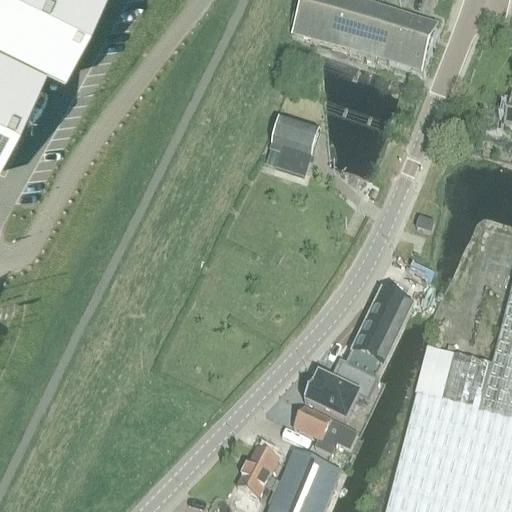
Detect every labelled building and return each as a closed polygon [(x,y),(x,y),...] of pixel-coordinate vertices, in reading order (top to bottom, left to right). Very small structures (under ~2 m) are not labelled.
[(0,0),(0,165),(48,68),(66,77),(103,0),(0,0)] [(344,0),(304,0),(293,37),(349,56),(350,53),(368,59),(366,65),(373,67),(375,61),(420,75),(434,32),(364,9),(365,7),(344,0)] [(280,121),(271,148),(283,152),(274,178),(299,187),(307,160),(310,161),(319,134),(280,121)] [(431,237),(434,227),(419,222),(416,232),(431,237)] [(511,511),(511,286),(490,369),(452,359),(440,405),(416,399),(386,511),(511,511)] [(381,296),(347,369),(374,381),(409,309),(381,296)] [(490,354),(499,309),(461,301),(459,313),(473,316),(467,349),(490,354)] [(317,382),(305,406),(344,425),(356,400),(365,405),(374,385),(339,368),(330,388),(317,382)] [(351,450),(356,438),(303,413),(293,433),(318,445),(314,452),(331,460),(339,444),(351,450)] [(280,487),(269,481),(278,465),(256,454),(236,491),(258,503),(263,493),(275,500),(269,511),(324,511),(340,475),(293,455),(280,487)]
